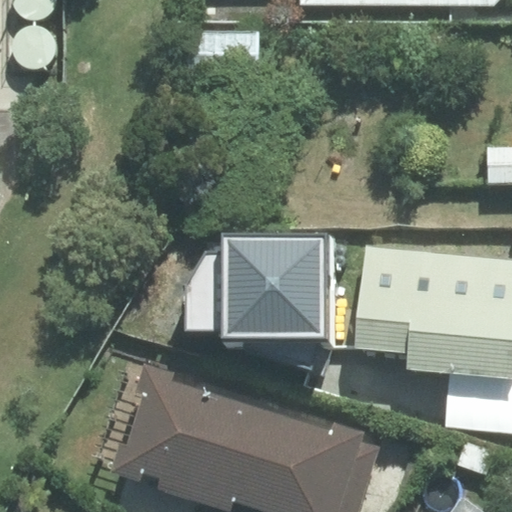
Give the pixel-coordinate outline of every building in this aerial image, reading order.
[(306,0),(306,9),(495,8),(503,0),(306,0)] [(260,36),(182,34),(180,88),(258,90),(260,36)] [(242,215),(277,215),(276,101),(197,101),(197,126),(242,126),(242,215)] [(511,155),(482,155),(481,195),(511,196),(511,155)] [(511,270),(372,257),(362,362),(415,367),(413,389),(511,398),(511,270)] [(335,511),(356,445),(141,380),(109,487),(191,511),(335,511)] [(470,511),(458,503),(451,511),(470,511)]
